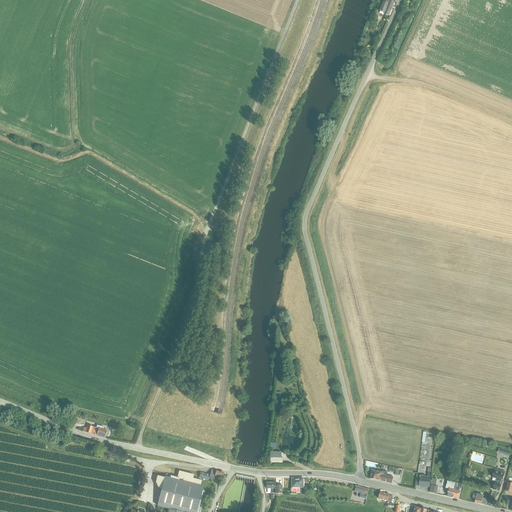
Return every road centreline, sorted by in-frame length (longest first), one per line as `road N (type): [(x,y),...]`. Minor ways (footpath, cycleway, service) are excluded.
road 1 (unclassified): [(358,480),(358,445),(303,229),(400,0)]
road 2 (track): [(296,0),(211,215),(191,309),(138,448)]
road 3 (tertiary): [(232,468),(99,440),(0,401)]
road 4 (tertiary): [(358,480),(232,468)]
